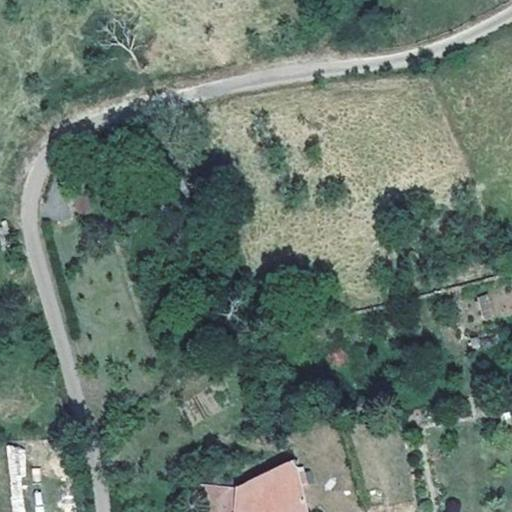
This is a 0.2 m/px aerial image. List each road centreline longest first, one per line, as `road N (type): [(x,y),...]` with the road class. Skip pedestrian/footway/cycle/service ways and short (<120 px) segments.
road 1 (track): [(337,0),(321,37),(283,77),(87,129),(36,161),(23,182),(23,244),(99,511)]
road 2 (track): [(511,249),(270,315),(169,391),(75,418)]
road 3 (track): [(511,16),(423,56),(283,77)]
